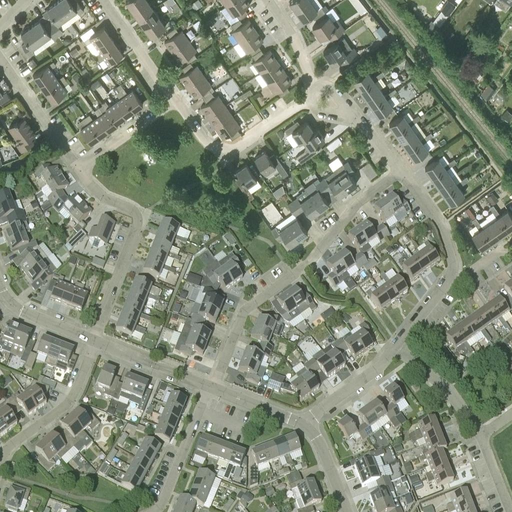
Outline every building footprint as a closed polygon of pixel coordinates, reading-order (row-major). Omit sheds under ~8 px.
[(69,19),(78,13),(79,14),(84,10),(76,0),(72,3),(69,0),(59,0),(56,2),(69,19)] [(132,10),(145,0),(126,0),(126,1),(132,10)] [(138,19),(153,9),(146,0),(145,0),(132,10),(138,19)] [(196,0),(191,4),(195,9),(202,4),(199,0),(196,0)] [(244,9),(250,5),(246,0),(234,0),(226,6),(233,16),(236,14),(239,19),(248,13),(244,9)] [(296,11),(310,1),(309,0),(291,0),(289,2),(296,11)] [(446,15),(454,5),(448,0),(447,0),(440,10),(446,15)] [(493,0),(494,1),(494,0),(499,0),(498,2),(505,7),(504,8),(505,9),(511,0),(493,0)] [(310,1),(296,11),(303,21),(311,15),(314,20),(325,12),(321,7),(317,10),(310,1)] [(58,35),(63,31),(59,26),(69,19),(56,2),(47,9),(56,21),(51,25),(58,35)] [(145,28),(159,18),(153,9),(138,19),(145,28)] [(440,10),(432,20),(438,25),(446,15),(440,10)] [(344,30),(337,19),(333,22),(329,16),(312,27),(320,38),(326,34),(331,40),(344,30)] [(159,18),(145,28),(151,37),(165,27),(159,18)] [(239,42),(256,30),(249,20),(243,24),(239,19),(231,25),(234,30),(231,32),(239,42)] [(58,35),(51,25),(46,28),(40,20),(30,27),(41,42),(51,35),(53,38),(58,35)] [(32,48),(41,42),(30,27),(21,33),(27,42),(22,45),(29,55),(34,52),(32,48)] [(96,46),(110,36),(103,27),(84,41),(87,45),(92,41),(96,46)] [(172,52),(189,40),(181,30),(178,32),(175,27),(167,33),(170,38),(164,42),(172,52)] [(252,55),(261,49),(257,45),(263,41),(256,30),(239,42),(246,53),(249,51),(252,55)] [(439,37),(447,43),(452,36),(444,30),(439,37)] [(97,59),(116,45),(110,36),(96,46),(99,51),(94,55),(97,59)] [(353,47),(352,48),(344,37),(323,52),(332,64),(338,60),(341,64),(357,53),(353,47)] [(188,63),(190,62),(197,57),(193,53),(196,51),(189,40),(172,52),(179,63),(185,59),(188,63)] [(116,45),(97,59),(99,62),(104,58),(108,64),(123,54),(116,45)] [(75,47),(69,51),(73,57),(79,52),(75,47)] [(270,50),(264,54),(261,49),(252,55),(255,60),(252,62),(260,73),(277,61),(270,50)] [(32,58),(28,62),(31,67),(36,64),(32,58)] [(466,70),(471,63),(466,60),(461,67),(466,70)] [(40,84),(54,74),(50,69),(56,65),(53,61),(33,75),(40,84)] [(267,83),(284,71),(277,61),(260,73),(267,83)] [(187,87),(204,75),(196,65),(193,67),(190,62),(188,63),(182,68),(185,73),(179,77),(187,87)] [(233,69),(229,71),(233,77),(237,74),(233,69)] [(289,91),(286,85),(292,81),(284,71),(267,83),(274,94),(277,91),(281,96),(289,91)] [(359,89),(378,76),(377,74),(372,78),(367,71),(353,80),(357,86),(359,89)] [(466,74),(475,83),(478,79),(470,71),(466,74)] [(77,73),(72,76),(76,82),(81,78),(77,73)] [(46,93),(66,79),(63,75),(58,79),(54,74),(40,84),(46,93)] [(203,98),(212,92),(208,88),(211,86),(204,75),(187,87),(194,98),(200,94),(203,98)] [(380,78),(378,76),(359,89),(366,98),(380,88),(375,81),(380,78)] [(66,79),(46,93),(53,102),(67,92),(63,87),(68,83),(66,79)] [(2,96),(0,93),(0,82),(0,83),(0,82),(0,102),(3,106),(12,100),(7,92),(2,96)] [(490,84),(483,94),(489,99),(497,90),(490,84)] [(81,91),(84,95),(89,91),(86,87),(81,91)] [(120,90),(134,110),(143,104),(133,89),(127,93),(123,88),(120,90)] [(372,107),(391,94),(390,92),(385,95),(380,88),(366,98),(372,107)] [(125,116),(134,110),(120,90),(116,93),(120,99),(115,102),(125,116)] [(208,117),(225,105),(218,95),(215,97),(212,92),(203,98),(206,103),(201,107),(208,117)] [(391,94),(372,107),(378,116),(392,106),(387,99),(392,96),(391,94)] [(125,116),(115,102),(109,106),(105,101),(103,103),(117,122),(125,116)] [(69,106),(72,110),(77,107),(74,102),(69,106)] [(118,124),(117,122),(103,103),(102,103),(103,105),(99,107),(103,113),(98,116),(108,130),(118,124)] [(215,128),(233,116),(225,105),(208,117),(215,128)] [(511,114),(506,109),(501,116),(507,122),(511,115),(511,114)] [(108,130),(98,116),(93,120),(89,114),(85,117),(99,137),(108,130)] [(395,133),(414,120),(413,118),(408,122),(403,114),(389,124),(395,133)] [(215,128),(220,134),(223,138),(228,134),(232,139),(240,133),(237,128),(240,126),(233,116),(215,128)] [(90,143),(99,137),(85,117),(82,119),(86,125),(80,129),(90,143)] [(35,133),(24,118),(18,123),(17,122),(9,127),(20,143),(17,145),(22,151),(33,143),(29,137),(35,133)] [(401,142),(415,132),(411,125),(415,122),(414,120),(395,133),(401,142)] [(314,131),(306,121),(298,127),(295,122),(284,130),(288,135),(292,132),(299,142),(303,140),(302,139),(314,131)] [(296,157),(301,163),(309,157),(320,150),(316,145),(325,139),(317,128),(314,131),(302,139),(303,140),(306,145),(304,151),(296,157)] [(408,151),(427,138),(425,136),(420,139),(415,132),(401,142),(408,151)] [(338,137),(326,146),(329,151),(342,142),(338,137)] [(427,138),(408,151),(414,160),(428,150),(423,143),(428,139),(427,138)] [(2,155),(8,155),(8,153),(14,153),(14,145),(2,146),(2,155)] [(288,173),(283,166),(276,155),(271,159),(265,150),(254,158),(265,173),(275,166),(283,176),(288,173)] [(431,177),(450,163),(449,162),(444,165),(439,158),(425,168),(431,177)] [(347,190),(356,184),(350,175),(355,172),(348,161),(343,165),(342,163),(333,170),(334,171),(347,190)] [(246,186),(248,184),(257,178),(246,163),(236,171),(242,179),(237,183),(249,199),(254,196),(249,189),(246,186)] [(437,186),(451,176),(446,169),(451,165),(450,163),(431,177),(437,186)] [(57,168),(52,171),(49,165),(34,174),(38,181),(41,179),(46,187),(63,177),(57,168)] [(332,188),(338,197),(347,190),(334,171),(325,178),(320,181),(327,191),(332,188)] [(443,195),(463,181),(461,179),(456,183),(451,176),(437,186),(443,195)] [(68,187),(67,184),(63,177),(51,184),(46,187),(52,197),(47,200),(52,208),(65,198),(61,191),(68,187)] [(320,181),(317,178),(304,188),(309,195),(320,210),(329,203),(323,195),(327,191),(320,181)] [(459,187),(462,184),(464,183),(463,181),(443,195),(450,204),(464,194),(459,187)] [(0,208),(12,204),(8,193),(6,188),(1,190),(4,195),(0,196),(0,208)] [(493,192),(485,198),(491,206),(498,200),(493,192)] [(320,210),(309,195),(300,201),(297,197),(292,201),(300,211),(305,208),(311,216),(320,210)] [(410,212),(403,201),(398,205),(392,196),(383,203),(393,217),(402,211),(405,215),(410,212)] [(70,218),(84,205),(76,197),(70,203),(65,198),(52,208),(58,214),(63,209),(70,218)] [(271,225),(284,216),(273,201),(260,210),(271,225)] [(300,211),(292,201),(287,205),(295,215),(300,211)] [(384,224),(393,217),(383,203),(374,209),(384,224)] [(22,211),(16,213),(12,204),(0,208),(0,220),(6,218),(8,224),(18,219),(25,217),(22,211)] [(81,231),(86,227),(81,222),(91,212),(84,205),(70,218),(78,226),(73,230),(77,235),(81,231)] [(495,211),(508,230),(511,227),(511,215),(507,209),(500,215),(496,210),(495,211)] [(499,236),(508,230),(495,211),(493,212),(497,217),(490,222),(499,236)] [(7,242),(24,235),(29,233),(25,224),(27,223),(25,217),(18,219),(8,224),(10,229),(3,232),(7,242)] [(288,224),(298,239),(308,232),(297,217),(288,224)] [(88,238),(91,240),(89,244),(91,248),(98,251),(102,249),(104,245),(106,245),(114,224),(102,219),(97,231),(92,229),(88,238)] [(179,228),(163,222),(159,232),(175,238),(176,236),(179,228)] [(482,227),(479,222),(477,223),(490,242),(499,236),(490,222),(482,227)] [(481,248),(490,242),(477,223),(475,225),(479,230),(472,235),(481,248)] [(289,245),(298,239),(288,224),(279,230),(276,226),(271,230),(279,240),(283,237),(289,245)] [(384,239),(377,229),(372,233),(366,224),(357,230),(367,245),(376,239),(379,243),(384,239)] [(384,239),(389,236),(382,226),(377,229),(384,239)] [(358,252),(367,245),(357,230),(348,237),(358,252)] [(71,250),(86,236),(81,231),(77,235),(66,245),(71,250)] [(180,243),(181,239),(176,236),(175,238),(159,232),(155,242),(171,248),(174,240),(180,243)] [(35,242),(28,245),(24,235),(7,242),(11,252),(12,252),(12,254),(18,252),(20,257),(30,251),(37,247),(35,242)] [(405,246),(410,242),(406,237),(401,240),(405,246)] [(151,252),(167,259),(173,261),(174,257),(169,254),(171,248),(155,242),(151,252)] [(430,269),(439,262),(429,249),(431,248),(427,242),(423,245),(427,250),(420,255),(430,269)] [(24,263),(19,267),(26,276),(47,260),(37,247),(30,251),(20,257),(24,263)] [(147,262),(163,269),(162,271),(168,273),(169,269),(164,266),(167,259),(151,252),(147,262)] [(362,268),(355,257),(350,261),(344,253),(335,259),(346,274),(355,268),(358,272),(362,268)] [(226,258),(217,264),(233,285),(242,279),(236,270),(241,267),(231,254),(226,258)] [(366,273),(376,265),(372,260),(370,262),(365,261),(360,254),(355,257),(362,268),(366,273)] [(413,260),(409,255),(408,256),(421,275),(430,269),(420,255),(413,260)] [(421,275),(408,256),(406,258),(409,263),(402,268),(412,282),(421,275)] [(104,263),(93,259),(91,265),(103,270),(105,263),(104,263)] [(337,280),(346,274),(335,259),(326,265),(332,274),(327,278),(335,288),(340,284),(337,280)] [(45,283),(51,278),(53,276),(57,272),(47,260),(26,276),(33,285),(41,278),(45,283)] [(159,279),(163,269),(147,262),(143,273),(159,279)] [(224,292),(233,285),(217,264),(216,262),(202,272),(213,287),(218,283),(224,292)] [(192,284),(198,286),(201,279),(195,276),(192,284)] [(61,304),(67,287),(61,285),(64,279),(60,277),(50,299),(61,304)] [(385,280),(398,299),(407,292),(398,278),(390,284),(387,279),(385,280)] [(132,291),(148,297),(148,295),(151,287),(136,280),(132,291)] [(390,305),(398,299),(385,280),(383,281),(387,286),(380,291),(390,305)] [(71,308),(80,285),(76,284),(73,290),(67,287),(61,304),(71,308)] [(80,285),(71,308),(81,312),(88,296),(81,293),(84,287),(80,285)] [(195,305),(202,307),(219,314),(223,304),(213,300),(215,294),(201,289),(195,305)] [(316,309),(313,305),(306,294),(301,298),(295,289),(286,296),(299,315),(308,308),(311,312),(316,309)] [(152,301),(154,297),(148,295),(148,297),(132,291),(128,301),(143,307),(147,299),(152,301)] [(390,305),(380,291),(373,296),(369,291),(366,294),(369,299),(371,298),(381,312),(390,305)] [(291,321),(299,315),(286,296),(277,302),(283,311),(278,314),(283,322),(287,323),(291,321)] [(509,313),(501,302),(499,299),(490,305),(500,320),(498,321),(501,326),(503,325),(505,323),(501,318),(509,313)] [(140,315),(143,307),(128,301),(124,311),(139,317),(140,315)] [(174,305),(171,313),(177,315),(180,307),(174,305)] [(491,326),(498,321),(500,320),(490,305),(481,312),(491,326)] [(202,307),(198,317),(193,315),(191,321),(203,326),(205,320),(215,324),(219,314),(202,307)] [(144,321),(146,317),(140,315),(139,317),(124,311),(119,321),(135,327),(139,319),(144,321)] [(484,331),(491,326),(481,312),(472,318),(482,332),(480,333),(484,338),(485,337),(487,336),(484,331)] [(344,314),(339,319),(345,325),(350,320),(344,314)] [(255,329),(278,338),(282,328),(280,327),(283,322),(271,317),(269,323),(259,319),(255,329)] [(477,343),(484,338),(480,333),(482,332),(472,318),(463,324),(473,338),(477,343)] [(203,326),(191,321),(188,320),(181,336),(189,339),(206,346),(210,335),(201,331),(203,326)] [(146,331),(135,327),(119,321),(115,331),(131,337),(133,332),(144,336),(146,331)] [(366,338),(371,334),(364,324),(358,327),(362,332),(353,339),(364,353),(373,347),(366,338)] [(466,351),(468,350),(470,348),(466,343),(473,338),(463,324),(454,331),(464,344),(462,346),(466,351)] [(10,354),(13,347),(20,330),(9,325),(2,343),(0,344),(0,351),(1,351),(10,354)] [(268,346),(272,336),(255,329),(251,339),(260,343),(258,349),(270,354),(272,348),(268,346)] [(26,365),(31,354),(34,346),(28,344),(32,334),(20,330),(13,347),(10,354),(21,359),(20,362),(26,365)] [(455,351),(462,346),(464,344),(454,331),(445,337),(455,351)] [(364,353),(353,339),(350,334),(341,340),(336,344),(343,354),(348,351),(354,360),(364,353)] [(206,346),(189,339),(181,336),(175,352),(190,358),(192,352),(202,356),(206,346)] [(47,358),(53,343),(43,339),(37,354),(47,358)] [(63,347),(53,343),(47,358),(45,364),(55,369),(58,363),(57,363),(63,347)] [(330,346),(321,353),(336,373),(345,367),(338,357),(343,354),(336,344),(331,347),(330,346)] [(164,348),(157,346),(155,352),(162,355),(164,348)] [(65,372),(67,369),(72,371),(77,358),(72,356),(74,351),(63,347),(57,363),(58,363),(55,369),(65,372)] [(317,347),(303,357),(308,364),(315,374),(320,370),(327,380),(336,373),(321,353),(317,347)] [(268,359),(270,354),(258,349),(256,354),(246,351),(242,361),(259,368),(261,363),(266,365),(268,359)] [(31,354),(26,365),(25,368),(31,371),(37,357),(31,354)] [(471,366),(476,362),(472,357),(467,360),(471,366)] [(255,378),(259,368),(242,361),(238,371),(248,375),(246,381),(258,385),(260,380),(255,378)] [(295,375),(299,381),(310,395),(319,389),(310,377),(315,374),(308,364),(303,367),(304,369),(295,375)] [(112,399),(120,380),(113,377),(115,372),(105,368),(97,386),(104,389),(104,391),(105,393),(103,396),(112,399)] [(299,381),(290,387),(283,384),(285,379),(272,373),(266,387),(279,393),(280,390),(296,396),(301,402),(310,395),(299,381)] [(131,397),(138,381),(127,377),(124,386),(118,384),(120,380),(112,399),(118,402),(119,398),(129,402),(131,397)] [(41,385),(49,388),(53,390),(56,384),(44,378),(44,379),(41,385)] [(26,395),(37,411),(46,404),(39,395),(42,393),(47,394),(49,388),(41,385),(33,381),(30,389),(31,391),(26,395)] [(145,408),(150,396),(144,394),(148,385),(138,381),(131,397),(141,401),(139,406),(145,408)] [(160,382),(157,389),(163,392),(166,385),(160,382)] [(415,384),(409,388),(413,394),(419,390),(415,384)] [(387,408),(395,418),(400,415),(394,407),(404,401),(393,386),(384,393),(392,405),(387,408)] [(37,411),(26,395),(20,399),(17,394),(7,401),(15,412),(20,408),(27,417),(37,411)] [(167,406),(182,412),(186,401),(171,395),(167,406)] [(10,415),(15,412),(7,401),(0,406),(0,409),(2,412),(0,413),(0,421),(7,432),(17,425),(10,415)] [(395,418),(387,408),(383,411),(376,402),(367,409),(377,423),(386,417),(395,429),(400,426),(395,418)] [(178,422),(182,412),(167,406),(163,417),(178,422)] [(109,408),(106,414),(112,417),(115,411),(109,408)] [(368,430),(377,423),(367,409),(358,415),(364,424),(360,428),(367,438),(372,435),(368,430)] [(82,433),(87,428),(91,432),(99,425),(90,415),(86,419),(78,411),(69,419),(82,433)] [(400,414),(400,415),(395,418),(400,426),(401,427),(406,423),(400,414)] [(173,433),(178,422),(163,417),(159,427),(173,433)] [(410,440),(415,438),(438,429),(434,418),(417,425),(420,431),(409,435),(410,440)] [(86,438),(86,437),(82,433),(69,419),(61,427),(69,435),(64,439),(73,449),(81,441),(83,441),(86,438)] [(367,438),(360,428),(355,431),(346,420),(337,426),(348,441),(353,437),(356,442),(360,439),(362,442),(367,438)] [(120,421),(113,424),(116,430),(122,427),(120,421)] [(169,444),(173,433),(159,427),(154,438),(169,444)] [(426,446),(442,439),(438,429),(415,438),(417,442),(423,439),(426,446)] [(62,437),(57,441),(52,435),(43,443),(60,461),(73,449),(64,439),(62,437)] [(205,462),(207,456),(213,441),(202,437),(194,458),(205,462)] [(284,441),(289,456),(300,452),(295,437),(284,441)] [(419,460),(441,451),(446,450),(442,439),(426,446),(428,451),(421,453),(423,457),(418,459),(419,460)] [(140,450),(155,458),(160,449),(145,441),(140,450)] [(218,461),(224,446),(213,441),(207,456),(218,461)] [(289,456),(284,441),(273,445),(279,460),(284,458),(287,466),(289,467),(293,465),(289,456)] [(56,457),(60,461),(43,443),(35,451),(43,459),(38,463),(47,473),(55,465),(51,461),(56,457)] [(268,464),(279,460),(273,445),(262,449),(268,464)] [(392,448),(395,454),(402,451),(400,445),(392,448)] [(235,451),(235,450),(224,446),(218,461),(229,465),(235,451)] [(258,468),(268,464),(262,449),(251,453),(256,467),(250,469),(250,488),(257,485),(258,468)] [(150,467),(155,458),(140,450),(135,459),(150,467)] [(233,477),(237,468),(239,469),(245,454),(235,450),(235,451),(229,465),(224,475),(223,479),(228,482),(230,476),(233,477)] [(371,460),(377,458),(384,456),(381,450),(374,452),(363,457),(365,463),(354,467),(358,477),(375,471),(371,460)] [(429,468),(445,461),(441,451),(419,460),(420,463),(426,461),(429,468)] [(145,476),(150,467),(135,459),(131,468),(145,476)] [(427,480),(449,471),(445,461),(429,468),(431,473),(425,475),(427,480)] [(403,465),(406,474),(412,472),(409,463),(403,465)] [(107,469),(108,467),(104,465),(98,474),(104,477),(109,471),(107,469)] [(140,485),(145,476),(131,468),(126,477),(140,485)] [(390,483),(387,478),(385,478),(382,468),(375,471),(358,477),(362,487),(376,482),(378,488),(390,483)] [(449,471),(427,480),(428,484),(434,481),(437,488),(453,481),(449,471)] [(214,479),(206,475),(199,472),(195,482),(211,488),(214,479)] [(295,501),(317,492),(313,482),(303,486),(298,472),(286,477),(291,491),(295,501)] [(419,482),(416,476),(408,479),(411,485),(419,482)] [(135,494),(140,485),(126,477),(121,486),(135,494)] [(207,498),(211,488),(195,482),(191,491),(207,498)] [(394,494),(392,489),(390,483),(378,488),(380,493),(369,497),(373,508),(390,501),(388,496),(394,494)] [(30,491),(15,486),(13,491),(11,491),(5,508),(8,509),(8,510),(12,511),(16,511),(17,511),(21,501),(26,502),(30,491)] [(264,492),(267,498),(274,494),(271,488),(264,492)] [(203,507),(207,498),(191,491),(188,501),(203,507)] [(447,510),(470,501),(466,491),(450,498),(452,504),(446,506),(447,510)] [(250,503),(252,501),(253,498),(246,492),(243,496),(240,501),(239,503),(244,509),(246,507),(246,504),(247,503),(250,503)] [(295,501),(299,511),(297,511),(296,511),(313,511),(311,507),(321,503),(317,492),(295,501)] [(203,507),(188,501),(180,498),(176,508),(187,511),(192,511),(195,505),(203,508),(203,507)] [(400,511),(400,509),(396,499),(390,501),(373,508),(375,511),(400,511)] [(455,511),(471,511),(473,511),(470,501),(447,510),(448,511),(455,511)]
